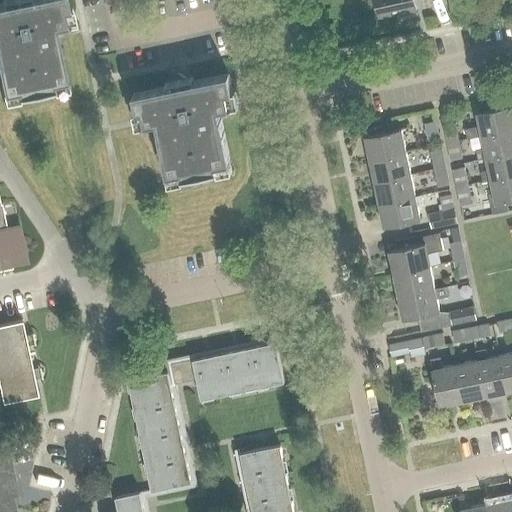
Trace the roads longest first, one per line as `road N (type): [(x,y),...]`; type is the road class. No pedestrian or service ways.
road 1 (residential): [(383,489),(335,260)]
road 2 (residential): [(107,311),(335,260)]
road 3 (residential): [(511,51),(301,100)]
road 4 (residential): [(67,511),(107,311)]
road 5 (unknown): [(96,299),(106,291),(119,196),(109,136),(138,122)]
road 6 (unknown): [(283,14),(120,49)]
road 7 (residential): [(335,260),(301,100)]
road 8 (residential): [(383,489),(511,463)]
road 9 (unknown): [(317,176),(189,200)]
